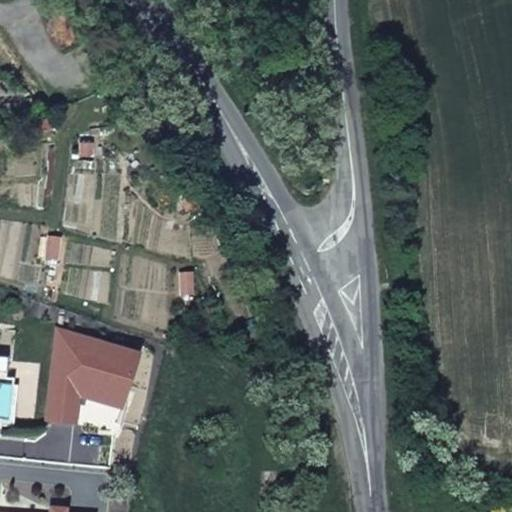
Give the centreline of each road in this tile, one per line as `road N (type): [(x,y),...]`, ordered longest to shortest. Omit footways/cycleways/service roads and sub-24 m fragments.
road 1 (residential): [(147,0),(372,357)]
road 2 (secondary): [(337,0),(372,357)]
road 3 (secondary): [(372,357),(372,511)]
